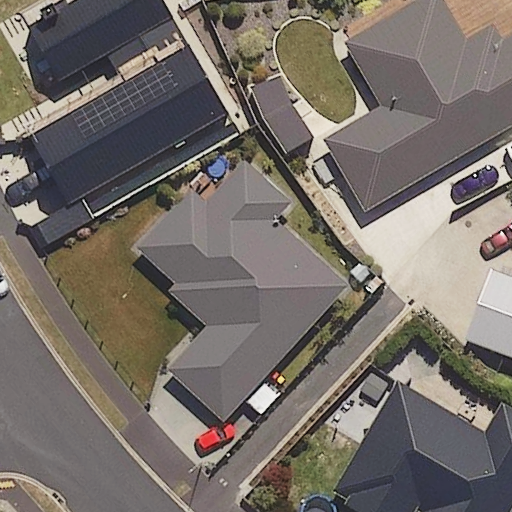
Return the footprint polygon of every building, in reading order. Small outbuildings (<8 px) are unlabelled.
[(228,114),(161,0),(71,0),(28,26),(58,81),(107,53),(124,80),(27,135),(69,204),(37,224),(48,244),(94,217),(79,197),(228,114)] [(511,0),(457,30),(441,0),(432,0),(345,46),(381,113),(327,142),(364,213),(478,153),(498,192),(511,184),(511,0)] [(286,155),(310,143),(276,77),(251,89),(286,155)] [(275,229),(291,212),(243,167),(202,211),(187,197),(136,252),(179,292),(173,299),(208,332),(170,373),(225,425),(346,295),(275,229)] [(511,288),(494,281),(467,346),(511,365),(511,288)] [(511,511),(511,422),(503,417),(487,445),(398,392),(331,504),(343,511),(511,511)]
